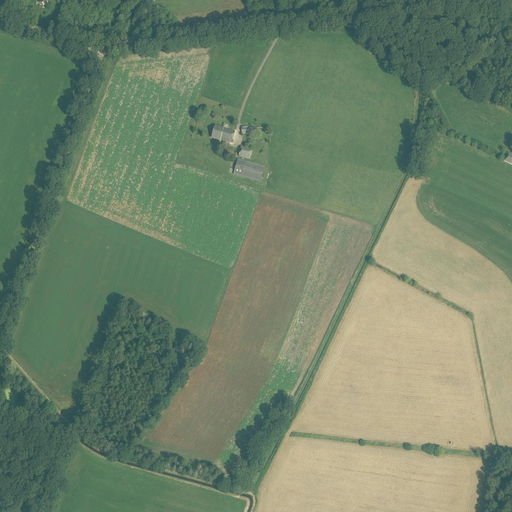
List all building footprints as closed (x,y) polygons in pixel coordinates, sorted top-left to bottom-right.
[(212,138),(221,140),(232,143),(235,131),(225,128),(215,126),(212,138)] [(260,127),(249,127),(249,126),(241,126),(241,134),(261,134),(260,127)] [(249,159),(250,157),(252,151),(252,149),(241,146),(238,156),(249,159)] [(233,158),(235,151),(225,148),(223,156),(233,158)] [(265,166),(238,158),(233,175),(260,182),(265,166)]
